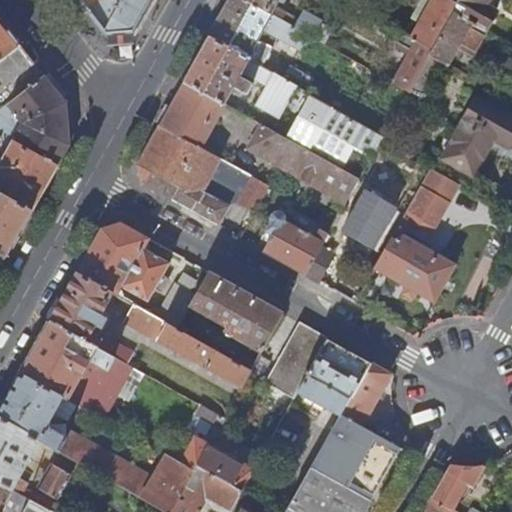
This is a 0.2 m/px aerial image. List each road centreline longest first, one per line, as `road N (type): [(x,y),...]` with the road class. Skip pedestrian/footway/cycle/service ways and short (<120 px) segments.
road 1 (residential): [(91,176),(468,391)]
road 2 (secondary): [(0,337),(91,176)]
road 3 (secondary): [(33,0),(129,105)]
road 4 (residential): [(468,391),(399,511)]
road 5 (secondary): [(129,105),(189,0)]
